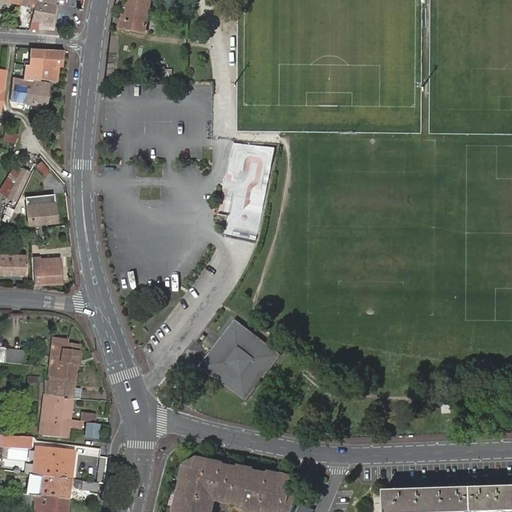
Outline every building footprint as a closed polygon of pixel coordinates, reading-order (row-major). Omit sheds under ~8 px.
[(35,0),(34,8),(31,21),(52,23),(56,0),(35,0)] [(131,0),(128,17),(125,16),(122,29),(147,33),(152,0),(131,0)] [(64,50),(31,48),(29,64),(26,64),(23,79),(27,80),(40,82),(40,78),(50,79),(58,80),(60,65),(62,65),(64,50)] [(23,79),(12,77),(10,99),(25,101),(27,80),(23,79)] [(27,80),(25,101),(46,105),(49,83),(40,82),(27,80)] [(14,141),(18,133),(5,131),(4,140),(14,141)] [(17,184),(0,216),(0,221),(5,224),(23,187),(22,186),(30,170),(31,170),(37,158),(31,154),(16,183),(17,184)] [(46,175),(51,169),(41,160),(36,166),(46,175)] [(238,211),(241,190),(229,188),(226,210),(238,211)] [(26,194),(28,222),(57,219),(54,192),(26,194)] [(0,254),(0,274),(27,274),(27,254),(6,254),(6,255),(0,254)] [(33,259),(34,283),(62,281),(61,257),(33,259)] [(283,355),(237,320),(201,366),(247,401),(283,355)] [(48,394),(73,397),(76,369),(79,345),(63,343),(64,339),(56,338),(55,341),(53,341),(49,376),(50,377),(49,385),(48,394)] [(0,348),(0,361),(12,363),(14,351),(17,352),(18,347),(14,347),(14,350),(0,348)] [(14,351),(12,363),(23,364),(25,353),(17,352),(14,351)] [(70,419),(73,397),(48,394),(46,394),(45,393),(42,421),(59,424),(60,418),(70,419)] [(91,422),(96,423),(97,415),(84,413),(84,421),(88,422),(91,422)] [(81,428),(82,421),(70,419),(60,418),(59,424),(42,421),(40,435),(68,438),(69,427),(81,428)] [(99,434),(100,423),(96,423),(91,422),(88,422),(87,432),(99,434)] [(32,438),(0,435),(0,445),(31,448),(32,438)] [(74,451),(37,447),(35,464),(44,466),(43,476),(71,479),(74,451)] [(275,511),(294,511),(299,498),(289,495),(292,478),(252,470),(237,467),(195,459),(187,465),(183,464),(180,477),(184,477),(180,492),(177,507),(175,511),(211,511),(215,498),(247,505),(246,510),(256,511),(261,511),(262,509),(275,511)] [(71,479),(43,476),(39,476),(37,496),(68,499),(71,479)] [(98,491),(99,482),(84,481),(83,489),(98,491)] [(511,485),(385,490),(385,511),(460,511),(511,510),(511,485)] [(66,511),(68,499),(37,496),(35,511),(66,511)]
